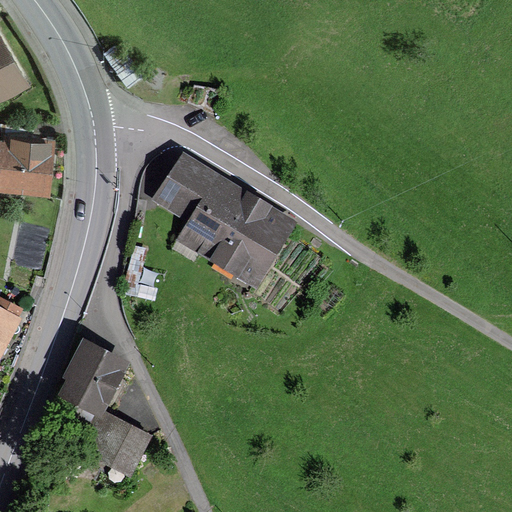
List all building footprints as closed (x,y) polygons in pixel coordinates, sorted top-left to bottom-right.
[(0,96),(31,79),(0,25),(0,96)] [(3,133),(0,132),(0,188),(50,193),(56,132),(4,128),(3,133)] [(256,290),(297,224),(181,153),(151,201),(186,223),(175,241),(256,290)] [(0,360),(22,319),(19,317),(23,309),(0,296),(0,360)] [(128,366),(80,341),(52,397),(75,409),(100,421),(105,412),(128,366)] [(129,477),(150,437),(105,412),(100,421),(75,409),(59,439),(129,477)]
